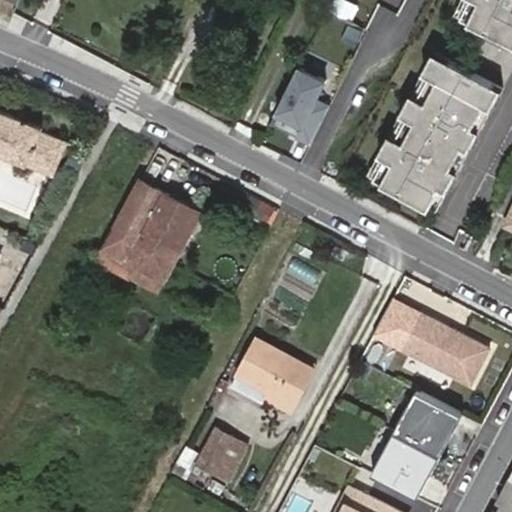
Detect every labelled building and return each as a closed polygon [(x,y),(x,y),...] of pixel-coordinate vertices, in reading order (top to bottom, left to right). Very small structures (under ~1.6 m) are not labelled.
[(5,0),(3,5),(18,11),(22,0),(5,0)] [(511,39),(511,0),(462,0),(457,11),(511,39)] [(442,208),(503,84),(435,51),(374,174),(442,208)] [(275,111),(302,124),(324,78),(297,65),(275,111)] [(303,126),(315,132),(327,104),(316,99),(303,126)] [(0,145),(54,168),(68,136),(43,126),(45,121),(0,103),(0,145)] [(100,257),(158,286),(202,205),(142,175),(100,257)] [(245,183),(239,196),(261,207),(268,194),(245,183)] [(473,378),(493,342),(423,305),(404,341),(473,378)] [(125,328),(142,338),(155,316),(138,306),(125,328)] [(258,332),(238,370),(265,385),(269,388),(266,394),(292,407),(314,364),(258,332)] [(238,370),(233,380),(264,398),(266,394),(269,388),(265,385),(238,370)] [(422,491),(465,407),(419,384),(377,468),(422,491)] [(236,438),(217,428),(199,461),(219,471),(236,438)] [(511,511),(511,474),(492,511),(511,511)] [(411,511),(413,510),(358,483),(351,497),(348,495),(339,511),(411,511)]
